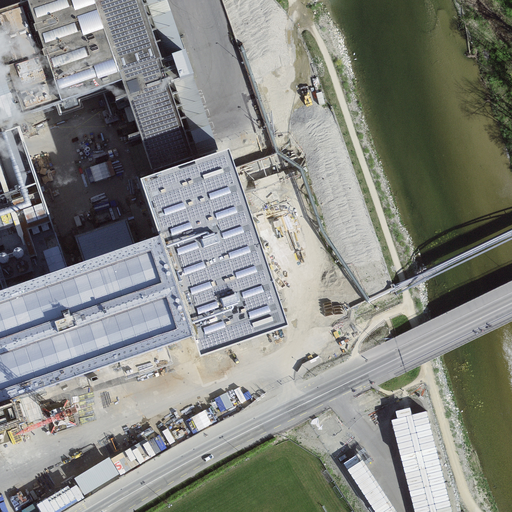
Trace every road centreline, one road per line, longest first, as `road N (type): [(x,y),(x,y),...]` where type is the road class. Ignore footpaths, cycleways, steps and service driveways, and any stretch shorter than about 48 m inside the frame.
road 1 (secondary): [(107,511),(308,399),(511,300)]
road 2 (track): [(291,0),(326,54),(408,307)]
road 3 (track): [(430,372),(476,511)]
